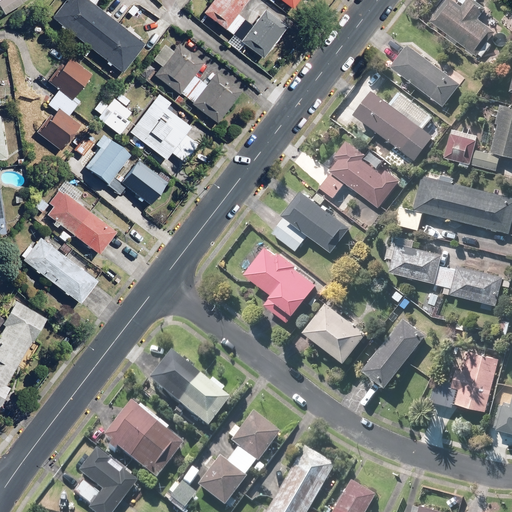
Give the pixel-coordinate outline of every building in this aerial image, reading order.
[(26,3),(23,0),(4,0),(0,3),(0,5),(8,16),(26,3)] [(92,0),(67,0),(54,17),(125,72),(147,43),(92,0)] [(215,0),(206,12),(230,30),(266,58),(289,28),(266,10),(254,25),(241,15),(252,0),(215,0)] [(280,0),(294,10),(301,0),(280,0)] [(446,0),(432,18),(483,57),(501,34),(482,19),(489,10),(477,1),(477,0),(446,0)] [(465,83),(412,42),(394,65),(447,106),(465,83)] [(195,75),(205,63),(180,44),(175,50),(165,43),(154,58),(163,66),(156,75),(180,95),(219,124),(243,93),(213,70),(203,82),(195,75)] [(71,57),(51,81),(74,101),(95,78),(71,57)] [(402,87),(392,100),(378,89),(359,113),(417,160),(436,136),(425,127),(436,114),(402,87)] [(198,120),(162,92),(131,131),(167,159),(173,151),(187,162),(201,144),(187,133),(198,120)] [(132,112),(113,98),(109,105),(102,100),(96,109),(103,114),(99,119),(122,135),(132,121),(128,119),(132,112)] [(491,152),(477,148),(474,162),(498,169),(502,154),(511,156),(511,103),(505,102),(491,152)] [(83,125),(58,105),(34,136),(59,155),(83,125)] [(0,117),(0,160),(10,159),(4,117),(0,117)] [(481,134),(454,127),(447,155),(474,162),(477,148),(481,134)] [(95,143),(85,134),(73,148),(83,157),(95,143)] [(123,195),(129,188),(136,194),(134,197),(143,204),(146,201),(152,207),(171,183),(111,136),(107,142),(103,138),(97,145),(101,149),(87,166),(123,195)] [(337,157),(342,161),(322,187),(335,197),(347,181),(380,207),(401,179),(388,169),(384,174),(364,159),(368,153),(350,140),(337,157)] [(421,227),(425,211),(511,232),(511,231),(511,195),(422,173),(413,208),(402,205),(398,222),(421,227)] [(84,193),(66,180),(49,202),(54,206),(48,214),(102,255),(119,233),(78,202),(84,193)] [(320,191),(316,196),(306,188),(287,212),(334,250),(353,226),(326,204),(330,199),(320,191)] [(51,206),(42,198),(34,207),(43,215),(51,206)] [(310,234),(286,216),(274,232),(298,250),(310,234)] [(63,228),(57,235),(69,244),(74,237),(63,228)] [(371,234),(364,228),(353,242),(360,247),(371,234)] [(39,235),(20,261),(83,305),(102,278),(68,255),(72,249),(57,239),(53,244),(39,235)] [(446,285),(444,292),(499,303),(505,275),(459,266),(458,268),(442,264),(445,250),(416,244),(417,239),(394,235),(389,257),(394,258),(391,274),(446,285)] [(321,284),(271,242),(248,269),(278,294),(270,303),(290,321),(321,284)] [(35,342),(48,317),(15,299),(5,318),(0,315),(0,406),(11,386),(8,385),(32,341),(35,342)] [(330,300),(308,329),(348,360),(371,330),(330,300)] [(428,333),(406,316),(367,366),(389,383),(428,333)] [(508,335),(511,320),(503,318),(500,333),(508,335)] [(488,411),(502,355),(467,347),(463,366),(454,363),(450,379),(437,376),(431,399),(453,405),(454,402),(488,411)] [(175,353),(152,381),(210,428),(233,400),(175,353)] [(511,403),(504,402),(497,425),(511,429),(511,403)] [(132,404),(106,438),(160,478),(186,444),(132,404)] [(198,486),(226,507),(282,433),(254,412),(242,429),(237,426),(230,436),(234,439),(232,442),(238,447),(228,461),(221,456),(198,486)] [(305,447),(266,511),(309,511),(337,466),(305,447)] [(90,509),(93,511),(115,511),(139,481),(97,450),(80,472),(104,490),(90,509)] [(84,479),(74,493),(91,505),(101,492),(84,479)] [(198,492),(184,481),(171,498),(185,509),(198,492)] [(352,482),(333,511),(368,511),(377,497),(352,482)] [(448,511),(449,510),(416,502),(413,511),(448,511)]
